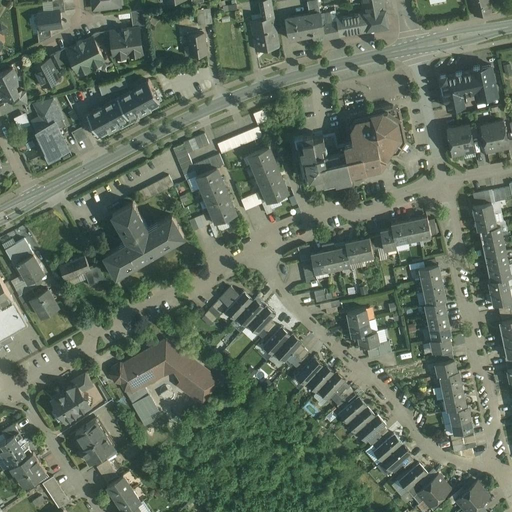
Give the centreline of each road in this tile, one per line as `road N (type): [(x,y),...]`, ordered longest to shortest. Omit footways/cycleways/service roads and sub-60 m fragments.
road 1 (secondary): [(56,186),(267,85),(412,48)]
road 2 (residential): [(501,461),(447,458),(285,298),(264,245)]
road 3 (residential): [(18,386),(165,294),(264,245)]
road 4 (residential): [(501,461),(444,183)]
road 5 (residential): [(264,245),(278,224),(362,211),(444,183)]
road 6 (residential): [(98,511),(18,386)]
road 7 (residential): [(56,186),(83,213),(173,165)]
